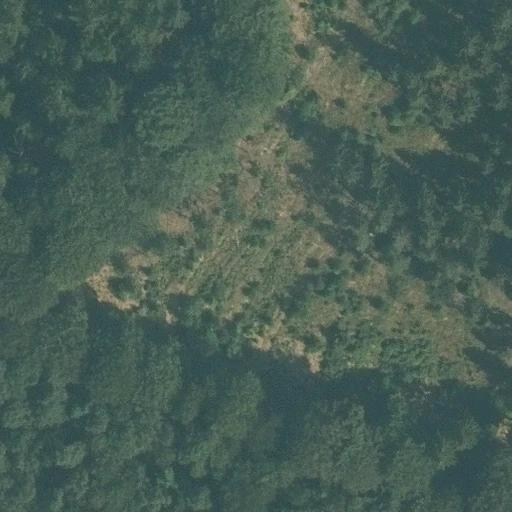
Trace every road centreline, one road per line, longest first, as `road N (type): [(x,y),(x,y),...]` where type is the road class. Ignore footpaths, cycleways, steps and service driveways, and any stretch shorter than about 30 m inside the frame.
road 1 (track): [(0,267),(139,200),(207,136),(242,80),(254,0)]
road 2 (unknown): [(200,0),(181,79),(123,180),(0,240)]
